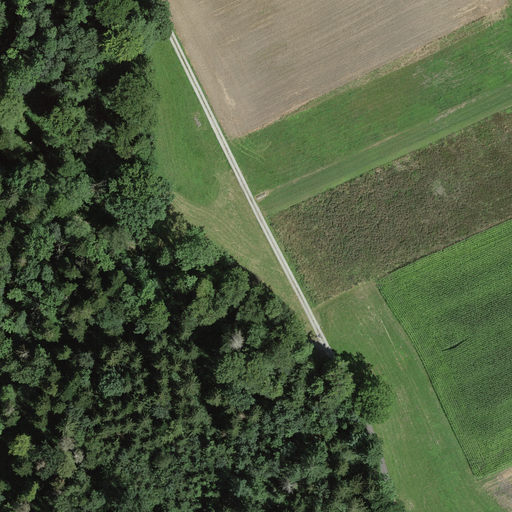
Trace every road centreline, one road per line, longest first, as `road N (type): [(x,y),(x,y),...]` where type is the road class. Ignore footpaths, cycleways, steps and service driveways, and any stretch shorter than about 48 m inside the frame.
road 1 (track): [(393,511),(368,427),(153,0)]
road 2 (track): [(0,156),(61,210),(144,246),(220,266),(331,356)]
road 3 (track): [(0,505),(36,462),(63,404),(67,357),(94,298),(144,246)]
